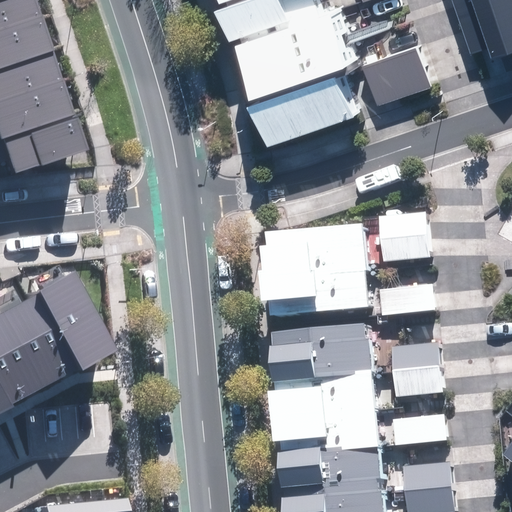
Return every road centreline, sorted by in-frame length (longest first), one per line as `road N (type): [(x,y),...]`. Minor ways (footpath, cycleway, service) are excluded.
road 1 (residential): [(480,511),(452,165),(442,131)]
road 2 (tertiary): [(182,195),(212,511)]
road 3 (residential): [(182,195),(304,177),(442,131)]
road 4 (tertiary): [(132,0),(182,195)]
road 5 (residential): [(0,217),(182,195)]
road 6 (residential): [(470,122),(429,0)]
road 7 (residential): [(0,489),(39,468),(116,461)]
